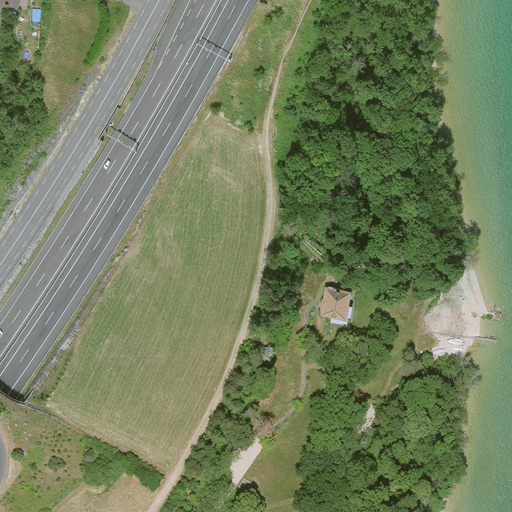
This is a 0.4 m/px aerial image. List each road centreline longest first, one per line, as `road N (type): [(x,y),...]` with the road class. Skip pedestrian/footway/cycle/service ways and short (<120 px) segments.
road 1 (track): [(151,511),(216,396),(253,297),(270,198),(268,115),(309,0)]
road 2 (motorway): [(0,391),(125,201),(237,0)]
road 3 (motorway): [(205,0),(0,340)]
road 4 (primary): [(0,265),(159,0)]
